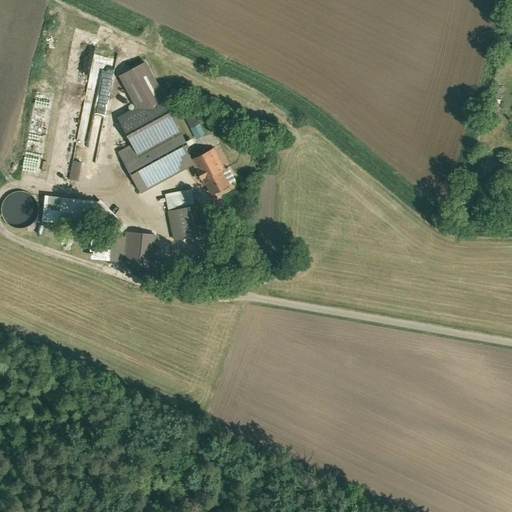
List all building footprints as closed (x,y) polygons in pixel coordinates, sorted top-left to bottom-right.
[(122,69),(138,101),(163,88),(165,87),(148,55),(122,69)] [(90,83),(101,83),(101,70),(91,69),(90,83)] [(496,120),(504,88),(495,86),(487,118),(496,120)] [(97,104),(97,88),(86,87),(85,104),(97,104)] [(134,138),(140,149),(183,126),(163,88),(138,101),(120,111),(134,138)] [(186,117),(194,137),(203,134),(195,113),(186,117)] [(132,166),(186,138),(188,136),(183,126),(140,149),(134,138),(121,146),(132,166)] [(132,166),(143,187),(196,159),(193,154),(194,153),(186,138),(132,166)] [(194,153),(193,154),(196,159),(199,165),(198,166),(203,174),(204,173),(213,190),(231,179),(231,178),(224,166),(211,143),(194,153)] [(85,155),(75,153),(71,172),(81,174),(85,155)] [(224,166),(231,178),(238,174),(231,162),(224,166)] [(194,183),(168,188),(171,204),(179,203),(193,200),(197,199),(194,183)] [(37,192),(32,187),(26,185),(18,185),(11,188),(6,193),(4,201),(4,208),(8,215),(13,219),(19,222),(27,222),(34,219),(39,213),(41,206),(41,199),(37,192)] [(128,220),(102,194),(100,196),(100,194),(47,189),(44,216),(98,221),(98,217),(114,234),(128,220)] [(193,200),(179,203),(184,233),(199,230),(193,200)] [(155,264),(159,229),(129,226),(125,261),(155,264)] [(91,232),(89,251),(91,251),(91,258),(109,260),(112,234),(91,232)]
